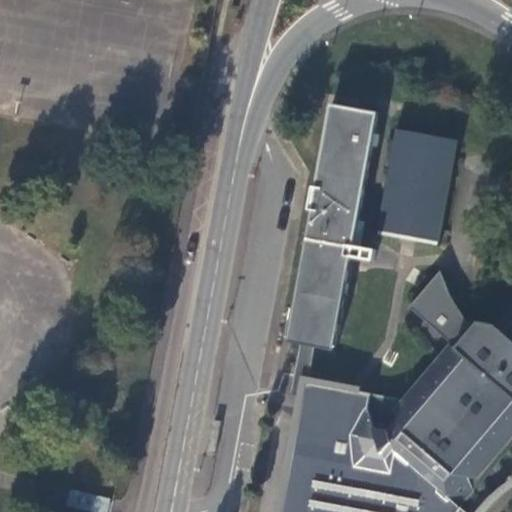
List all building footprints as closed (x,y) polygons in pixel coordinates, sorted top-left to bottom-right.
[(328,104),(284,342),(297,344),(317,347),(330,350),(374,113),(328,104)] [(455,140),(391,128),(371,234),(436,245),(455,140)] [(437,270),(405,307),(453,347),(407,401),(330,387),(305,382),(302,382),(298,397),(277,511),(462,511),(457,506),(472,492),(465,479),(511,421),(511,304),(508,304),(492,322),(477,320),(471,327),(461,318),(446,293),(437,270)] [(317,347),(297,344),(287,394),(298,397),(302,382),(305,382),(330,387),(311,371),(317,347)] [(102,511),(106,497),(10,473),(6,489),(95,511),(102,511)]
